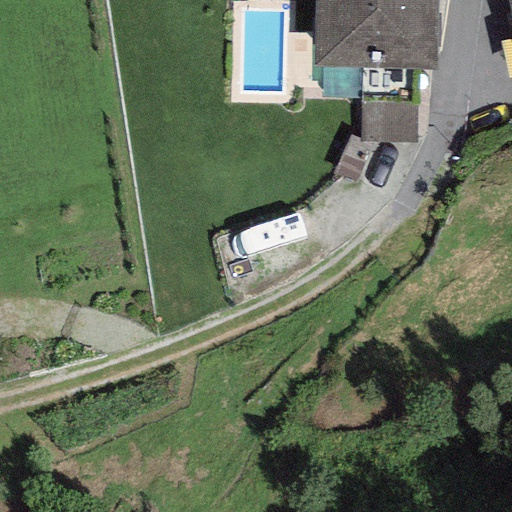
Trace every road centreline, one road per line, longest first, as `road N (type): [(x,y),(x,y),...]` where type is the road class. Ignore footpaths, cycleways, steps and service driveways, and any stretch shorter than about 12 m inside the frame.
road 1 (track): [(445,141),(410,233),(301,310),(0,398)]
road 2 (residential): [(470,0),(445,141)]
